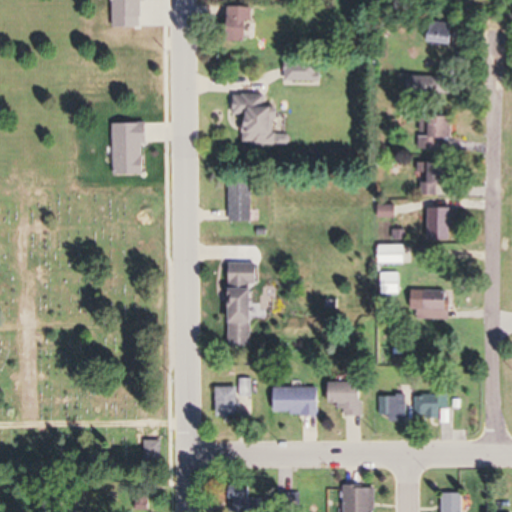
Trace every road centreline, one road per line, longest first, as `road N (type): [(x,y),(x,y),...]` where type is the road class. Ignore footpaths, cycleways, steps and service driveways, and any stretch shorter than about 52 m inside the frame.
road 1 (residential): [(186,511),(179,0)]
road 2 (residential): [(495,454),(495,32)]
road 3 (residential): [(511,454),(189,451)]
